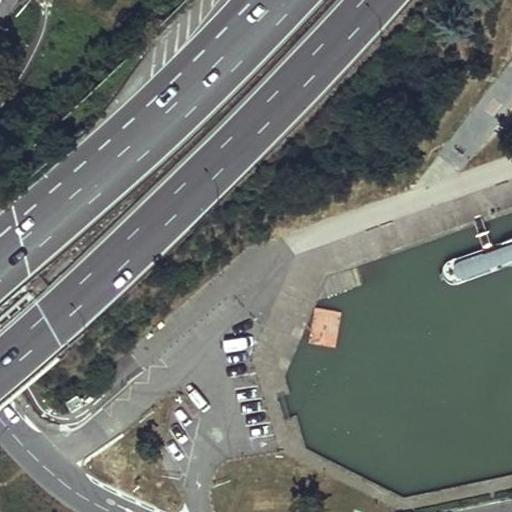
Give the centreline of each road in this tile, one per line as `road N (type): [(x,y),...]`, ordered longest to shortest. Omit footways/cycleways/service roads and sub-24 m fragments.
road 1 (motorway): [(0,367),(141,239),(371,0)]
road 2 (motorway): [(287,0),(136,149)]
road 3 (motorway): [(249,0),(136,149)]
road 4 (motorway): [(136,149),(0,266)]
road 5 (primary): [(0,420),(41,464),(116,511)]
